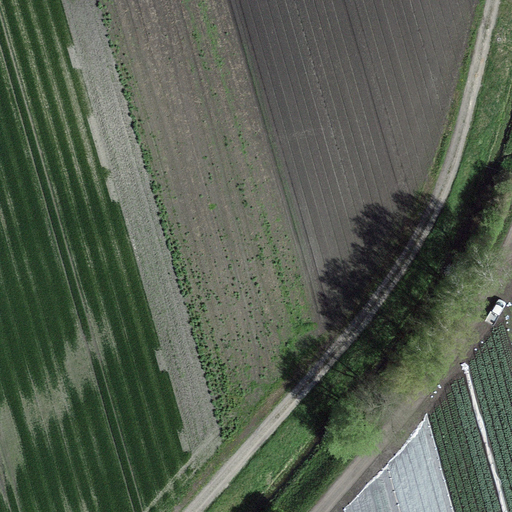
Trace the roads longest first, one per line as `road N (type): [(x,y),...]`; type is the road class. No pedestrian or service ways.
road 1 (track): [(496,0),(464,131),(426,225),(365,323),(190,511)]
road 2 (track): [(316,511),(490,288),(511,243)]
